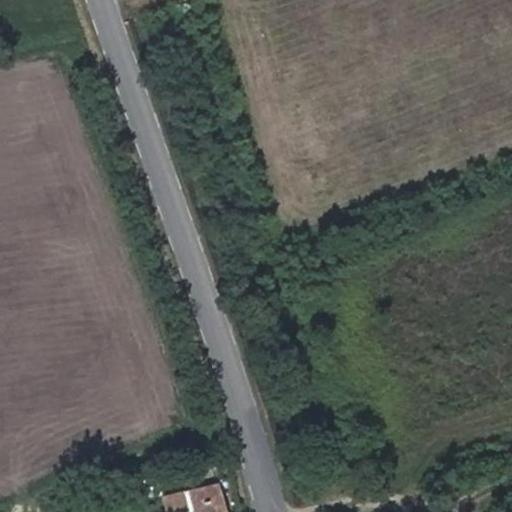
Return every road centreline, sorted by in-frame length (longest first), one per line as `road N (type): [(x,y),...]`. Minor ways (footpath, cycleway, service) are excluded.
road 1 (tertiary): [(277,511),(101,0)]
road 2 (track): [(314,511),(337,504),(457,504),(511,476)]
